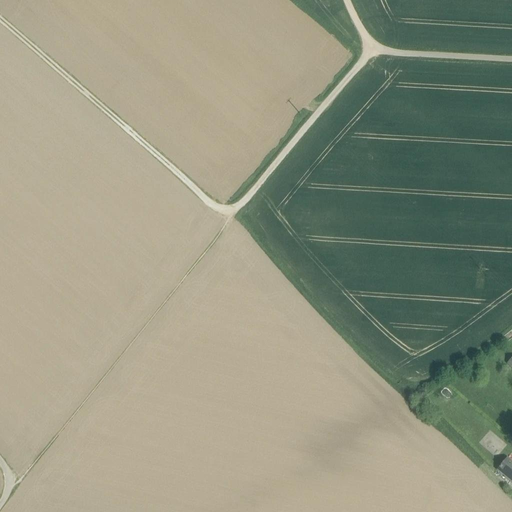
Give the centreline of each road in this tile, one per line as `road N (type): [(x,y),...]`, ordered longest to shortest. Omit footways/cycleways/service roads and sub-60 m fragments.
road 1 (track): [(0,18),(236,217),(371,49),(348,0)]
road 2 (track): [(11,481),(236,217)]
road 3 (unclassified): [(371,49),(511,59)]
